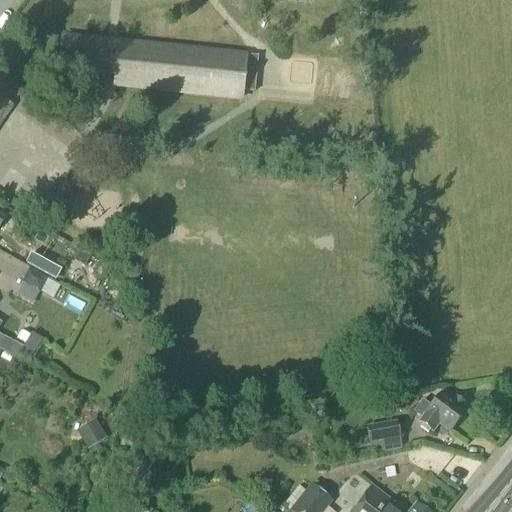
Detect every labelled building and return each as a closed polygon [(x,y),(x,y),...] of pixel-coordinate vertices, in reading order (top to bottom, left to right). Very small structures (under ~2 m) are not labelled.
[(97,75),(113,77),(112,88),(113,88),(243,101),(244,92),(254,92),(255,81),(257,62),(258,56),(256,56),(256,53),(244,52),(116,39),(107,38),(61,34),(58,71),(97,75)] [(83,266),(88,258),(78,252),(74,261),(83,266)] [(36,275),(29,289),(38,293),(45,280),(36,275)] [(0,338),(0,349),(11,354),(15,344),(0,338)] [(22,349),(17,359),(27,365),(32,355),(22,349)] [(412,413),(421,420),(419,423),(431,433),(437,425),(448,433),(463,414),(459,411),(463,405),(454,398),(450,403),(440,396),(431,408),(421,401),(412,413)] [(77,432),(87,450),(105,439),(94,421),(77,432)] [(365,428),(369,450),(379,448),(378,444),(398,440),(395,423),(365,428)] [(133,426),(122,424),(119,448),(130,449),(133,426)] [(383,470),(385,480),(394,478),(392,468),(383,470)] [(288,511),(322,511),(331,501),(310,485),(288,511)] [(352,511),(419,511),(413,507),(409,511),(398,511),(399,511),(371,489),(352,511)]
